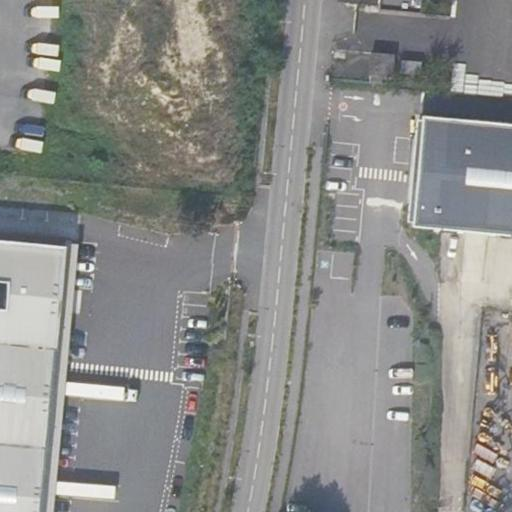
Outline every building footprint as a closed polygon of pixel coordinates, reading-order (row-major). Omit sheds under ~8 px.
[(422,20),(423,0),(381,0),(380,16),(422,20)] [(511,0),(504,0),(499,67),(511,68),(511,0)] [(394,61),(373,59),(371,80),(392,81),(394,61)] [(511,127),(424,120),(414,230),(511,239),(511,127)] [(0,511),(34,511),(59,248),(56,248),(57,228),(7,226),(6,242),(0,241),(0,511)]
